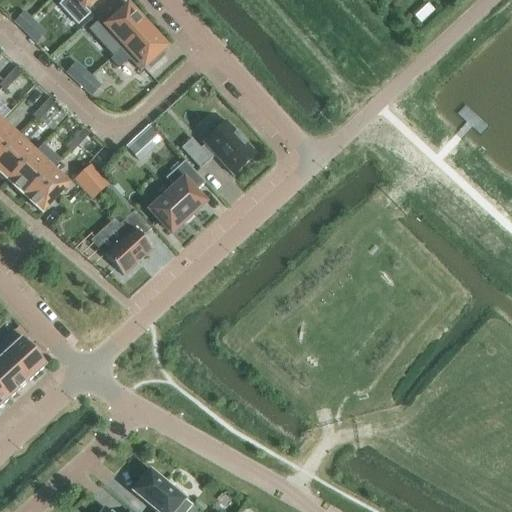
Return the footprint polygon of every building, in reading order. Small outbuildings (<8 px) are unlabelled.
[(57,0),(61,4),(65,0),(73,0),(83,10),(94,0),(57,0)] [(147,27),(146,25),(145,26),(137,18),(138,17),(130,8),(129,9),(127,6),(104,27),(123,48),(147,27)] [(20,30),(28,21),(22,15),(13,24),(20,30)] [(28,21),(20,30),(26,36),(35,27),(28,21)] [(123,48),(119,51),(139,73),(148,65),(151,69),(164,57),(161,53),(166,49),(163,46),(164,46),(156,37),(155,37),(147,29),(148,28),(147,27),(123,48)] [(74,83),(82,90),(90,81),(73,66),(65,75),(74,83)] [(15,69),(7,78),(13,83),(21,74),(15,69)] [(7,78),(0,85),(0,89),(4,93),(13,83),(7,78)] [(98,89),(90,81),(82,90),(90,97),(98,89)] [(49,99),(40,109),(46,114),(55,105),(49,99)] [(40,109),(32,118),(38,123),(46,114),(40,109)] [(0,157),(18,138),(1,123),(0,124),(0,157)] [(214,158),(232,178),(256,156),(226,124),(202,145),(204,147),(200,150),(191,141),(180,150),(199,171),(214,158)] [(138,137),(125,148),(139,163),(161,143),(148,129),(138,138),(138,137)] [(89,135),(83,130),(74,139),(80,145),(89,135)] [(18,138),(0,157),(0,176),(7,183),(34,154),(18,138)] [(71,154),(80,145),(74,139),(66,148),(71,154)] [(42,146),(34,154),(7,183),(24,200),(52,170),(59,162),(42,146)] [(150,212),(170,234),(203,204),(194,194),(204,185),(184,162),(165,180),(174,190),(150,212)] [(86,171),(74,181),(91,201),(103,190),(107,186),(90,167),(86,171)] [(69,186),(52,170),(24,200),(41,215),(69,186)] [(112,188),(120,197),(124,194),(115,185),(112,188)] [(122,278),(152,251),(141,239),(150,231),(134,213),(119,227),(127,236),(104,257),(122,278)] [(14,333),(0,344),(0,354),(27,384),(46,367),(20,340),(14,333)] [(0,390),(9,400),(27,384),(0,354),(0,390)] [(0,390),(0,408),(9,400),(0,390)] [(149,473),(132,493),(155,511),(186,511),(190,507),(182,501),(185,498),(173,488),(170,491),(149,473)]
